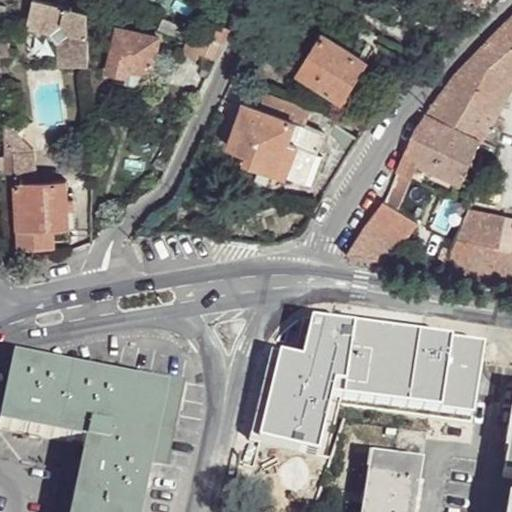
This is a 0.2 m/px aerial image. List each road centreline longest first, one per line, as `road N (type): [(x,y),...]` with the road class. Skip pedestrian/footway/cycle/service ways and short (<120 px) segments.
road 1 (residential): [(257,0),(168,187),(109,249),(106,304)]
road 2 (residential): [(487,23),(405,107),(307,276)]
road 3 (tertiary): [(228,286),(230,371),(204,511)]
road 4 (secondary): [(511,309),(307,276)]
road 5 (residential): [(511,320),(478,511)]
road 6 (secondary): [(228,286),(106,304)]
